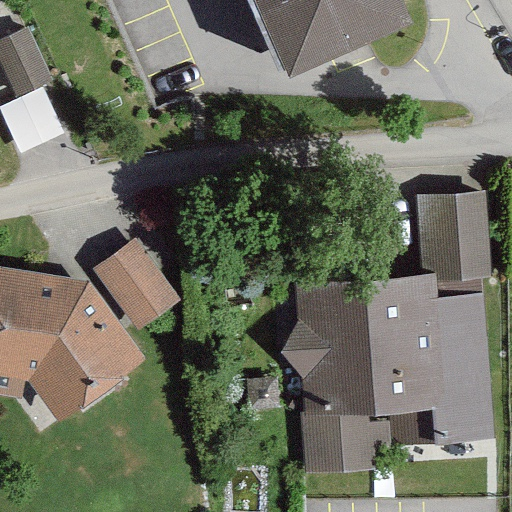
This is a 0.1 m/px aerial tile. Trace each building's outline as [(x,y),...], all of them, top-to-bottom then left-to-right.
[(402,0),(265,0),(287,49),(402,0)] [(48,93),(29,40),(0,49),(0,54),(17,104),(48,93)] [(487,184),(416,190),(421,262),(289,272),(305,471),(381,464),(379,444),(497,435),(485,288),(494,270),(487,184)] [(138,248),(102,277),(149,334),(185,305),(138,248)] [(0,385),(38,389),(67,429),(152,368),(94,288),(0,278),(0,385)]
